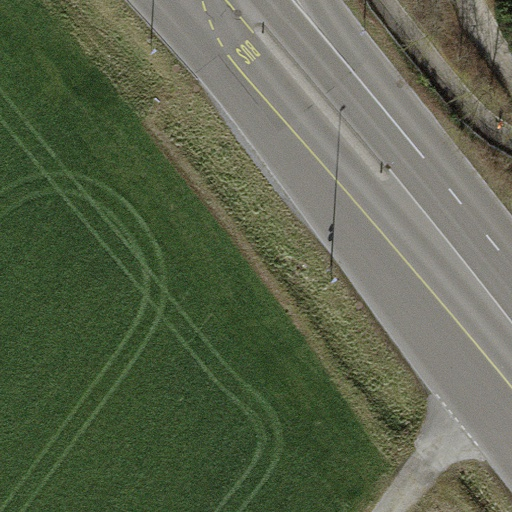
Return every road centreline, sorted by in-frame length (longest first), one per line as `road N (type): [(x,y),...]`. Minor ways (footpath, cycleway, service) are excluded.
road 1 (secondary): [(511,320),(233,0)]
road 2 (track): [(382,511),(511,337)]
